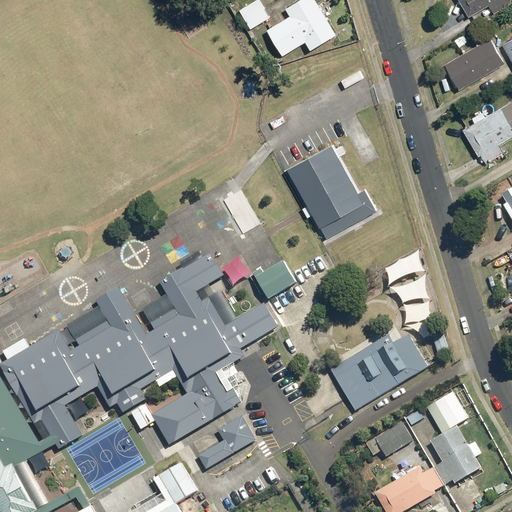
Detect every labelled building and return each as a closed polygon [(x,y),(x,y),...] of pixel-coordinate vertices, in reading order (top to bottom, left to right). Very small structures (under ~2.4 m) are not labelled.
[(262,0),(257,0),(242,9),(253,28),(265,21),(285,56),(308,42),(313,49),(340,33),(320,0),(299,0),(289,6),(285,0),(277,0),(267,7),(262,0)] [(511,0),(461,0),(472,16),(492,4),(497,13),(511,4),(511,0)] [(495,36),(447,61),(461,87),(509,62),(495,36)] [(511,102),(465,129),(480,155),(484,153),(490,163),(507,154),(501,143),(511,136),(511,102)] [(337,145),(287,172),(325,239),(374,212),(337,145)] [(154,414),(172,444),(243,401),(236,389),(230,392),(218,373),(246,356),(242,349),(280,326),(266,303),(228,326),(211,298),(204,302),(198,291),(225,274),(212,252),(161,282),(181,315),(148,335),(119,286),(97,300),(112,325),(72,349),(61,329),(2,364),(6,371),(52,448),(58,444),(61,450),(86,436),(69,407),(98,389),(111,410),(118,406),(121,412),(146,397),(142,390),(174,370),(188,394),(154,414)] [(286,260),(259,276),(271,297),(299,281),(286,260)] [(451,349),(445,333),(435,337),(440,353),(451,349)] [(334,369),(359,410),(432,365),(413,335),(397,344),(391,334),(334,369)] [(47,450),(0,371),(0,511),(44,511),(18,467),(47,450)] [(471,418),(456,391),(437,402),(453,428),(471,418)] [(220,429),(234,454),(257,441),(243,416),(220,429)] [(385,450),(389,456),(416,440),(405,421),(368,443),(376,455),(385,450)] [(472,445),(460,425),(433,441),(445,461),(436,466),(447,485),(456,480),(458,483),(485,467),(479,456),(485,452),(478,441),(472,445)] [(227,440),(199,456),(207,469),(234,454),(227,440)] [(182,511),(177,503),(199,490),(183,463),(155,479),(167,500),(144,511),(94,511),(91,507),(81,511),(182,511)] [(377,492),(389,511),(405,511),(439,492),(438,490),(446,485),(435,467),(427,472),(423,465),(377,492)]
